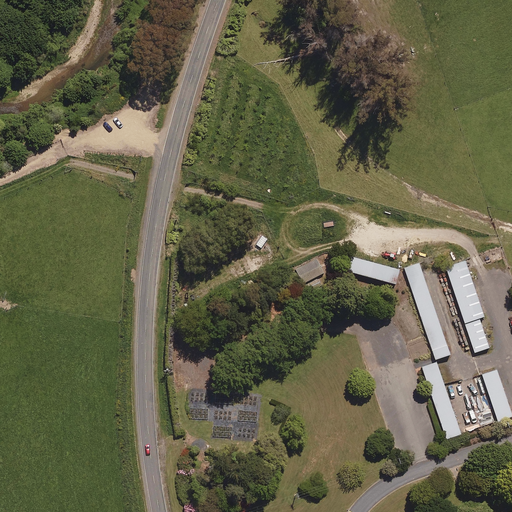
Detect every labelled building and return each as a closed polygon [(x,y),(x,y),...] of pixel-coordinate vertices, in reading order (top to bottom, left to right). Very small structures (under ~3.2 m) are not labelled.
[(395,257),(352,244),(348,257),(391,270),(395,257)] [(469,249),(451,256),(481,341),(494,336),(483,307),(489,305),(469,249)] [(425,250),(410,255),(442,346),(457,341),(425,250)] [(323,273),(316,259),(296,270),(302,283),(323,273)] [(443,354),(428,359),(452,428),(468,423),(443,354)] [(511,386),(502,359),(489,364),(506,412),(511,409),(511,386)] [(245,416),(241,415),(231,442),(235,443),(245,416)] [(254,420),(249,418),(239,444),(243,446),(254,420)]
